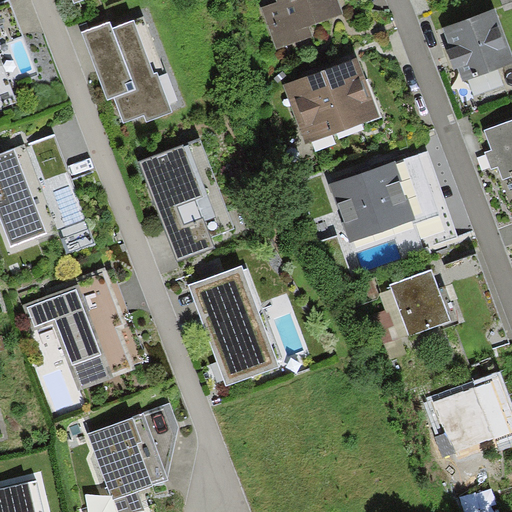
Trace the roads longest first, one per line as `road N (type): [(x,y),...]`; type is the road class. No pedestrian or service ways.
road 1 (residential): [(43,0),(145,261),(224,491),(219,511)]
road 2 (residential): [(395,0),(511,304)]
